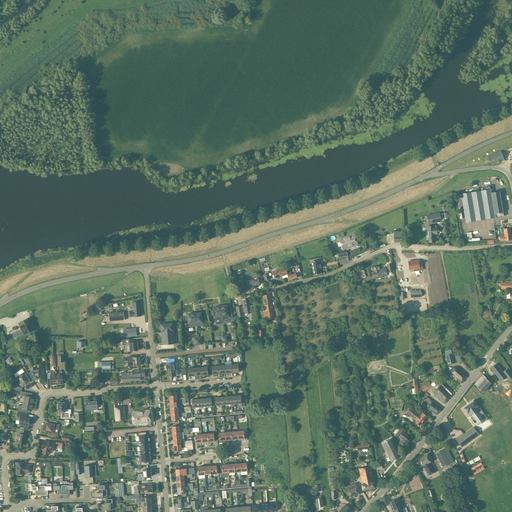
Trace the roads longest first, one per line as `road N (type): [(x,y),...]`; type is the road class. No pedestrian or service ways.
road 1 (unclassified): [(425,175),(327,218),(222,252),(145,266)]
road 2 (residential): [(231,295),(298,283),(389,246),(511,245)]
road 3 (tertiary): [(363,511),(511,327)]
road 4 (residential): [(7,456),(32,449),(45,394),(155,387)]
road 5 (unclassified): [(0,304),(38,287),(145,266)]
